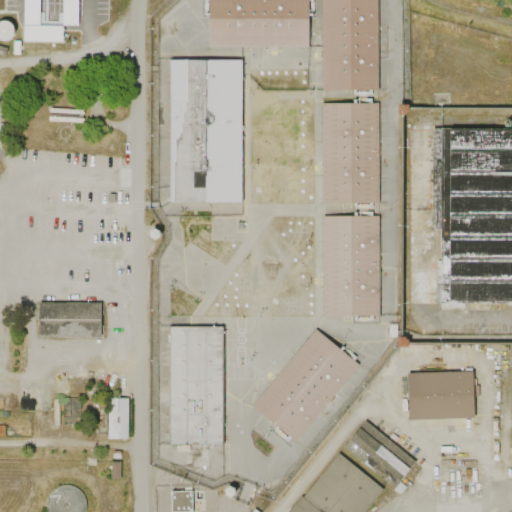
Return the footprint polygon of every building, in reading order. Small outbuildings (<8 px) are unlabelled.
[(22,0),(22,41),(62,42),(62,25),(38,25),(38,0),(22,0)] [(61,0),(62,24),(77,24),(77,0),(61,0)] [(207,46),(207,0),(306,0),(306,47),(207,46)] [(323,90),(377,90),(376,0),(323,0),(323,47),(323,90)] [(0,38),(5,42),(15,28),(0,17),(0,38)] [(241,201),(171,201),(171,186),(171,60),(241,60),(241,75),(241,201)] [(322,205),(377,205),(377,105),(321,105),(322,205)] [(48,108),(47,121),(81,123),(82,120),(83,118),(82,118),(82,114),(83,114),(83,112),(82,112),(82,110),(48,108)] [(439,303),(511,303),(511,127),(428,127),(428,231),(439,231),(439,303)] [(323,315),(377,315),(377,216),(322,217),(323,315)] [(149,232),(149,237),(153,239),(157,238),(157,232),(153,229),(149,232)] [(38,302),(38,336),(100,336),(100,302),(38,302)] [(167,328),(218,327),(219,444),(169,444),(167,328)] [(250,406),(293,443),(357,367),(314,331),(250,406)] [(409,421),(475,418),(473,371),(407,373),(409,421)] [(128,398),(108,397),(107,438),(127,439),(128,398)] [(364,422),(343,449),(393,490),(415,463),(364,422)] [(365,511),(288,511),(300,497),(303,499),(338,456),(382,491),(365,511)] [(111,461),(120,461),(120,478),(110,478),(111,461)] [(50,492),(54,488),(60,485),(66,485),(72,486),(77,488),(82,493),(84,498),(85,504),(84,510),(83,511),(47,511),(46,508),(46,503),(47,497),(50,492)] [(170,491),(171,511),(192,511),(191,491),(170,491)]
